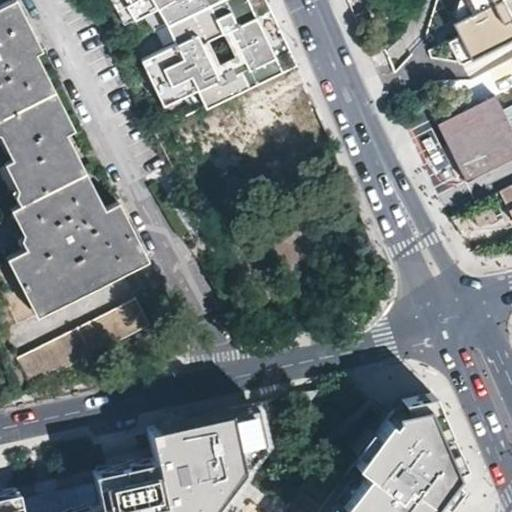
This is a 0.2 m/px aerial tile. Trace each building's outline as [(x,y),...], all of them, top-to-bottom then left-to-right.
[(0,123),(7,139),(15,155),(8,159),(28,198),(14,205),(33,242),(10,254),(21,275),(40,311),(140,260),(111,202),(97,209),(59,134),(67,130),(29,52),(35,49),(8,0),(0,4),(0,123)] [(108,0),(120,22),(154,5),(164,22),(185,12),(201,4),(209,0),(108,0)] [(275,25),(263,0),(209,0),(201,4),(185,12),(164,22),(173,41),(138,57),(162,104),(195,87),(204,106),(293,62),(280,35),(265,42),(260,32),(275,25)] [(511,0),(453,0),(446,24),(452,36),(442,42),(455,66),(511,38),(511,0)] [(352,14),(357,25),(367,20),(364,11),(362,9),(352,14)] [(280,35),(275,25),(260,32),(265,42),(280,35)] [(293,62),(204,106),(213,126),(182,140),(198,178),(230,165),(238,183),(330,143),(293,62)] [(443,118),(435,120),(465,179),(511,157),(511,128),(501,106),(497,98),(494,93),(443,118)] [(511,220),(511,183),(509,185),(498,190),(501,198),(511,220)] [(471,212),(478,227),(496,219),(489,204),(471,212)] [(21,275),(0,285),(0,292),(14,322),(15,324),(40,311),(21,275)] [(134,297),(108,309),(44,342),(16,356),(30,383),(67,364),(94,350),(143,326),(147,323),(134,297)] [(378,462),(339,511),(432,511),(471,463),(442,395),(405,401),(365,453),(378,462)] [(152,455),(165,511),(205,511),(262,436),(255,403),(198,415),(146,425),(152,455)] [(0,488),(0,511),(165,511),(152,455),(91,468),(94,480),(18,496),(16,485),(0,488)]
